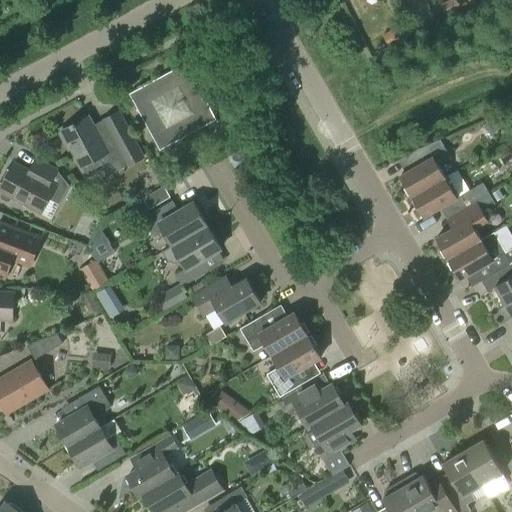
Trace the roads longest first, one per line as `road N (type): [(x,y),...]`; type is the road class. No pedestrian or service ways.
road 1 (residential): [(178,0),(0,91),(0,459),(74,511)]
road 2 (residential): [(399,240),(266,0)]
road 3 (residential): [(489,387),(399,240)]
road 4 (residential): [(232,178),(283,281),(306,290)]
road 5 (residential): [(381,448),(489,387)]
